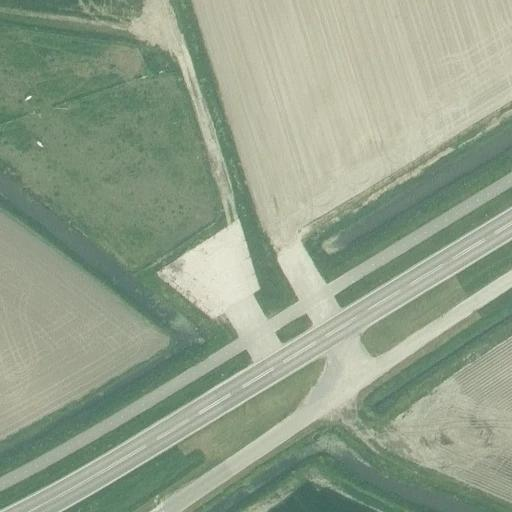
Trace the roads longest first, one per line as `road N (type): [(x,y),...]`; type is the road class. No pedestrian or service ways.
road 1 (secondary): [(27,511),(511,223)]
road 2 (unclassified): [(165,511),(511,281)]
